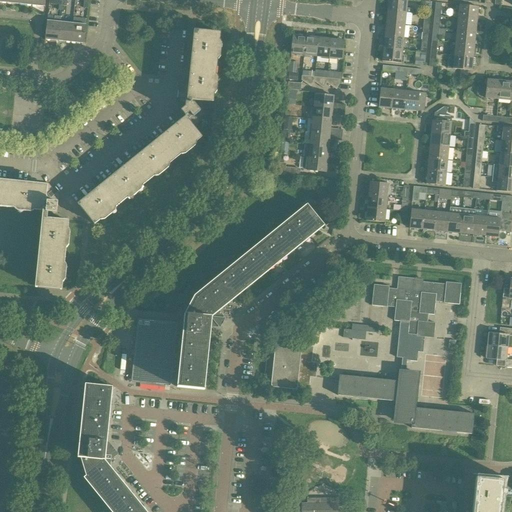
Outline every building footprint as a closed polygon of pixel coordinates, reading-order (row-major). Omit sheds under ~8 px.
[(412,9),(407,9),(408,0),(407,0),(388,0),(387,11),(406,13),(411,14),(412,9)] [(459,5),(458,18),(477,20),(478,7),(459,5)] [(387,11),(386,24),(405,26),(406,13),(387,11)] [(477,20),(458,18),(456,31),(475,33),(477,20)] [(45,40),(57,41),(59,22),(47,21),(45,40)] [(73,24),(59,22),(57,41),(71,43),(73,24)] [(73,24),(71,43),(84,44),(86,25),(73,24)] [(386,24),(384,36),(404,38),(405,26),(386,24)] [(218,33),(196,31),(190,91),(182,90),(184,108),(180,111),(186,119),(79,206),(93,224),(201,136),(192,126),(198,121),(199,122),(205,117),(204,116),(207,114),(208,102),(211,103),(218,33)] [(456,31),(455,43),(474,45),(475,33),(456,31)] [(296,56),(304,57),(306,37),(293,36),(291,55),(296,55),(296,56)] [(383,49),(402,51),(404,38),(384,36),(383,49)] [(312,58),(312,57),(316,57),(318,38),(306,37),(304,57),(312,58)] [(331,39),(318,38),(316,57),(329,58),(331,39)] [(331,39),(329,58),(342,60),(344,41),(331,39)] [(451,43),(450,56),(473,58),(474,45),(455,43),(451,43)] [(402,51),(383,49),(382,62),(401,64),(401,63),(403,63),(404,56),(402,56),(402,51)] [(471,71),(473,58),(450,56),(448,69),(460,70),(468,71),(471,71)] [(468,71),(460,70),(459,79),(467,80),(468,71)] [(334,72),(333,79),(340,80),(339,85),(341,85),(342,73),(334,72)] [(301,76),(301,81),(310,87),(314,82),(314,77),(301,76)] [(327,79),(314,77),(314,82),(323,88),(326,83),(327,79)] [(333,79),(327,79),(326,83),(336,90),(339,85),(340,80),(333,79)] [(480,98),(498,100),(500,81),(487,80),(486,85),(482,85),(477,88),(477,94),(480,98)] [(511,82),(500,81),(498,100),(510,101),(511,82)] [(288,83),(287,90),(300,91),(301,84),(288,83)] [(378,108),(391,109),(393,90),(380,89),(378,108)] [(393,90),(391,109),(404,110),(406,91),(393,90)] [(424,93),(406,91),(404,110),(417,112),(417,109),(424,110),(424,107),(426,107),(426,99),(425,99),(426,93),(424,93)] [(333,96),(314,94),(313,107),(344,111),(345,105),(333,104),(333,96)] [(313,107),(311,120),(331,122),(331,115),(344,116),(344,111),(313,107)] [(330,129),(331,122),(311,120),(307,119),(306,132),(310,132),(342,136),(342,130),(330,129)] [(432,121),(431,134),(450,136),(451,122),(432,121)] [(502,132),(501,141),(511,141),(511,128),(497,127),(496,132),(502,132)] [(310,132),(309,145),(328,147),(329,140),(341,141),(342,136),(310,132)] [(431,134),(429,146),(449,148),(450,136),(431,134)] [(511,141),(501,141),(500,153),(511,154),(511,141)] [(305,145),(303,157),(339,161),(340,155),(327,154),(328,147),(309,145),(305,145)] [(429,146),(428,159),(448,161),(449,148),(429,146)] [(511,154),(500,153),(499,166),(511,167),(511,154)] [(339,166),(339,161),(303,157),(302,170),(326,172),(326,165),(339,166)] [(428,159),(427,171),(446,173),(448,161),(428,159)] [(285,168),(286,164),(283,164),(279,163),(278,175),(299,177),(300,169),(285,168)] [(497,178),(511,179),(511,167),(499,166),(494,166),(493,177),(497,178)] [(426,184),(445,186),(446,173),(427,171),(426,184)] [(511,179),(497,178),(496,191),(511,192),(511,179)] [(0,205),(43,210),(41,222),(44,222),(38,288),(60,290),(67,221),(52,219),(53,213),(56,213),(57,203),(55,202),(55,196),(44,187),(0,182),(0,205)] [(369,182),(368,195),(387,197),(388,184),(369,182)] [(419,193),(426,194),(426,188),(413,187),(412,200),(418,201),(419,193)] [(439,189),(426,188),(426,194),(435,195),(434,202),(438,203),(439,189)] [(387,197),(368,195),(367,208),(386,210),(387,197)] [(212,313),(321,224),(323,227),(324,226),(307,205),(306,205),(308,207),(252,252),(250,250),(195,296),(193,293),(192,294),(181,314),(181,315),(184,315),(177,387),(204,390),(210,327),(216,327),(219,326),(219,327),(220,327),(219,326),(222,319),(223,319),(222,318),(221,319),(220,316),(212,313)] [(386,210),(367,208),(365,221),(384,223),(386,210)] [(450,208),(449,213),(447,232),(472,235),(474,216),(475,210),(450,208)] [(424,211),(411,209),(409,229),(422,230),(424,211)] [(437,212),(424,211),(422,230),(435,231),(437,212)] [(435,231),(447,232),(449,213),(437,212),(435,231)] [(389,213),(390,222),(397,222),(397,213),(389,213)] [(500,218),(487,217),(485,236),(498,238),(498,232),(499,226),(500,220),(511,221),(511,217),(511,214),(500,214),(500,218)] [(487,217),(474,216),(472,235),(485,236),(487,217)] [(445,284),(423,282),(413,281),(413,279),(398,278),(397,289),(389,288),(389,286),(374,285),(372,306),(387,307),(395,308),(394,321),(400,322),(396,358),(402,358),(399,381),(339,375),(339,380),(337,396),(397,402),(395,421),(411,423),(411,428),(472,434),(474,414),(413,408),(417,374),(405,373),(406,360),(417,361),(418,352),(423,352),(424,337),(433,338),(435,323),(427,322),(428,315),(434,315),(435,302),(443,303),(459,305),(461,284),(445,282),(445,284)] [(511,299),(511,279),(510,279),(509,292),(503,292),(501,308),(508,309),(509,299),(511,299)] [(132,382),(133,383),(140,383),(140,382),(159,383),(159,382),(165,382),(165,386),(169,386),(170,386),(171,384),(177,323),(137,319),(134,351),(137,351),(136,366),(133,366),(133,367),(135,367),(134,379),(131,379),(131,381),(132,382)] [(511,329),(502,328),(502,334),(489,333),(487,346),(508,348),(511,348),(511,329)] [(366,332),(344,329),(343,338),(365,340),(366,332)] [(266,354),(264,376),(272,377),(271,387),(295,390),(295,391),(308,392),(310,377),(315,378),(316,377),(317,363),(312,362),(313,347),(301,346),(300,347),(276,344),(274,355),(266,354)] [(508,348),(487,346),(486,359),(499,360),(498,366),(511,367),(511,360),(506,360),(508,348)] [(146,511),(110,467),(111,458),(113,458),(115,456),(116,452),(114,449),(106,449),(112,388),(85,385),(78,457),(75,456),(75,457),(81,480),(82,480),(86,477),(114,511),(146,511)] [(497,511),(501,480),(478,477),(474,511),(497,511)] [(254,494),(251,494),(263,495),(265,481),(256,480),(254,494)] [(337,511),(338,507),(342,506),(341,498),(306,498),(306,503),(301,503),(301,511),(337,511)]
